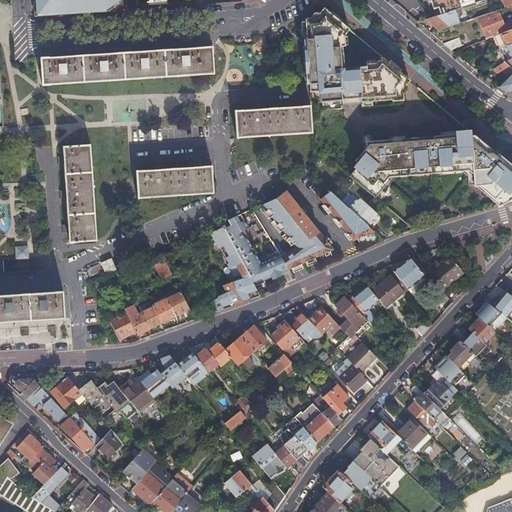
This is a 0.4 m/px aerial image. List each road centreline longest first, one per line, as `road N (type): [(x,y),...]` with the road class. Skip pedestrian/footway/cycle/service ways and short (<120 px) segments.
road 1 (residential): [(0,364),(132,354),(404,243),(511,212)]
road 2 (residential): [(283,511),(310,470),(511,251)]
road 3 (residential): [(284,0),(262,14),(4,32)]
road 4 (residential): [(0,385),(135,511)]
road 5 (tertiary): [(511,113),(374,0)]
